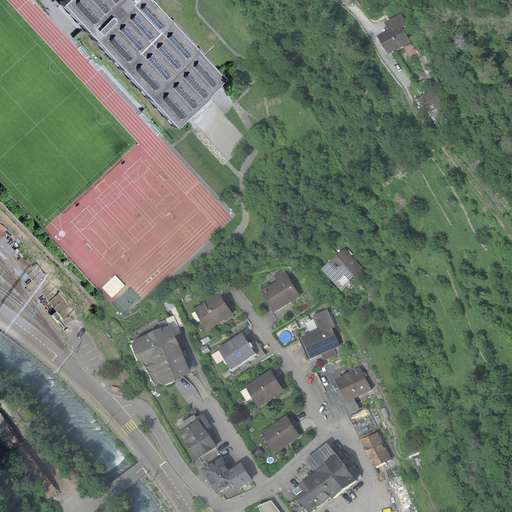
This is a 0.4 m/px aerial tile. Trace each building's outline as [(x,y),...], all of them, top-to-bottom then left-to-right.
[(72,0),(66,7),(180,127),(229,80),(152,0),(72,0)] [(386,29),(376,35),(387,54),(409,42),(406,36),(412,33),(401,13),(383,23),(386,29)] [(432,89),(419,96),(429,112),(438,106),(441,104),(432,89)] [(452,129),(438,106),(429,112),(427,113),(441,136),(452,129)] [(192,134),(177,149),(223,197),(239,182),(192,134)] [(343,248),(320,269),(340,291),(363,270),(343,248)] [(277,280),(259,291),(272,312),(288,302),(299,296),(284,271),(274,276),(277,280)] [(103,288),(113,298),(126,285),(116,275),(103,288)] [(219,292),(193,309),(207,331),(233,314),(225,301),(219,292)] [(294,311),(288,302),(272,312),(277,321),(294,311)] [(317,327),(298,336),(308,359),(321,353),(324,360),(336,355),(333,348),(339,345),(331,328),(334,327),(326,308),(311,315),(317,327)] [(164,319),(167,326),(172,337),(181,333),(173,315),(164,319)] [(167,326),(132,340),(130,344),(133,357),(137,361),(144,362),(149,373),(154,373),(158,382),(164,385),(173,382),(174,379),(189,372),(172,337),(167,326)] [(240,333),(217,348),(218,351),(223,359),(230,369),(238,363),(246,358),(253,353),(248,345),(240,333)] [(255,340),(248,345),(253,353),(257,359),(264,354),(255,340)] [(206,346),(200,349),(203,354),(209,351),(206,346)] [(223,359),(218,351),(211,355),(216,364),(223,359)] [(246,358),(238,363),(242,369),(249,364),(246,358)] [(195,368),(192,362),(186,364),(189,370),(195,368)] [(345,365),(330,372),(345,402),(353,398),(372,389),(360,366),(348,372),(345,365)] [(269,370),(244,387),(258,408),(283,391),(269,370)] [(359,408),(353,398),(345,402),(342,404),(347,414),(359,408)] [(367,406),(348,415),(359,438),(378,429),(367,406)] [(193,414),(174,427),(194,458),(212,447),(214,445),(204,431),(211,427),(202,414),(195,419),(193,414)] [(286,416),(261,433),(275,453),(300,437),(286,416)] [(377,433),(359,441),(372,467),(390,459),(377,433)] [(305,493),(297,499),(306,511),(309,511),(329,497),(330,499),(354,480),(346,469),(326,444),(305,460),(313,471),(298,484),(305,493)] [(212,447),(194,458),(201,469),(219,457),(212,447)] [(259,448),(253,452),(257,457),(263,454),(259,448)] [(234,481),(227,470),(219,457),(201,469),(200,470),(215,493),(234,481)] [(227,470),(234,481),(238,487),(251,479),(240,462),(227,470)] [(353,464),(346,469),(354,480),(361,474),(353,464)] [(259,511),(279,511),(270,500),(258,505),(259,511)]
